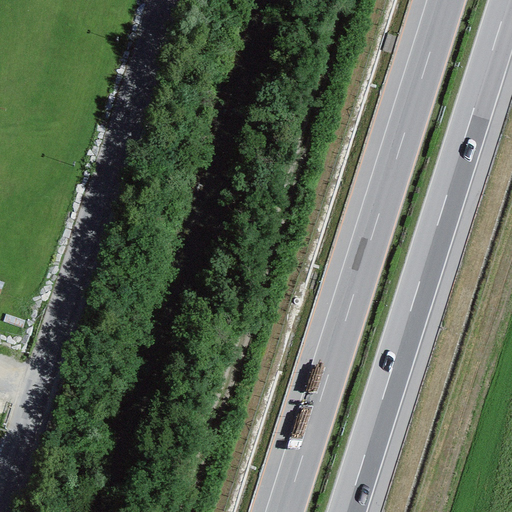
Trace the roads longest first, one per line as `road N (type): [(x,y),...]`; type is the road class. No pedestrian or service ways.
road 1 (track): [(183,511),(348,0)]
road 2 (motorway): [(451,0),(288,511)]
road 3 (motorway): [(342,511),(505,0)]
road 4 (residential): [(0,499),(165,0)]
